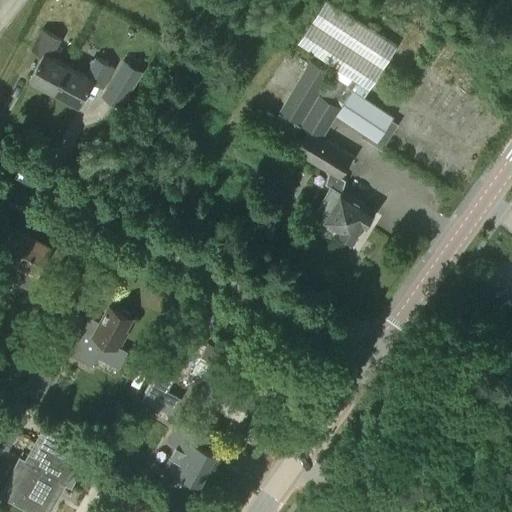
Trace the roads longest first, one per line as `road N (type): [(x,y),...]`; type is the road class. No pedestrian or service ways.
road 1 (unclassified): [(376,352),(0,152)]
road 2 (secondary): [(376,352),(511,165)]
road 3 (residential): [(298,457),(318,470),(463,511)]
road 4 (secondary): [(298,457),(376,352)]
